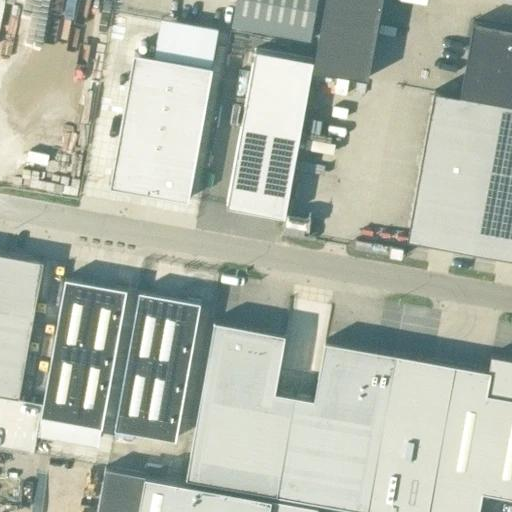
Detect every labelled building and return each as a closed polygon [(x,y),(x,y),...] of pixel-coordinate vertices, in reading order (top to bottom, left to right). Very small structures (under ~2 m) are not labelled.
[(311,39),(317,0),(236,0),(232,25),(311,39)] [(382,0),(325,0),(313,67),(368,78),(382,0)] [(511,27),(474,20),(460,94),(434,89),(407,238),(511,257),(511,27)] [(255,48),(226,205),(285,216),(314,58),(255,48)] [(134,50),(110,184),(189,198),(213,65),(134,50)] [(0,253),(0,395),(21,400),(45,262),(0,253)] [(41,414),(103,425),(127,287),(66,276),(41,414)] [(115,427),(176,438),(201,300),(140,289),(115,427)] [(187,476),(278,493),(296,393),(275,390),(286,332),(215,319),(187,476)] [(315,397),(296,393),(278,493),(368,509),(396,351),(325,339),(315,397)] [(396,351),(368,509),(385,511),(478,511),(483,490),(511,494),(511,357),(492,354),(489,368),(396,351)] [(97,511),(138,511),(146,473),(106,466),(97,511)] [(316,511),(318,504),(177,480),(170,511),(316,511)]
